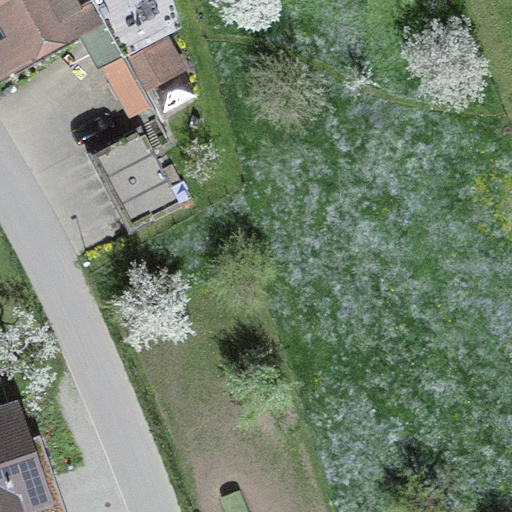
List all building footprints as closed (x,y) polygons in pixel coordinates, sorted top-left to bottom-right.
[(0,0),(0,84),(95,33),(77,0),(0,0)] [(163,53),(127,71),(144,102),(179,83),(163,53)] [(127,71),(103,84),(127,129),(151,116),(144,102),(127,71)] [(132,151),(94,171),(128,234),(166,213),(132,151)] [(0,429),(0,511),(53,511),(22,421),(0,429)]
